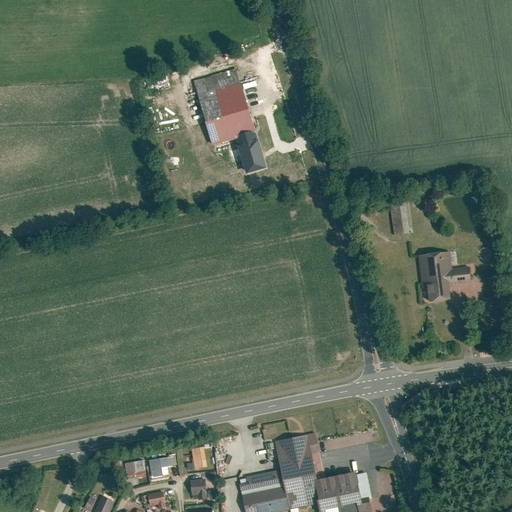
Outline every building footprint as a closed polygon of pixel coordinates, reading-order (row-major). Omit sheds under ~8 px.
[(235,69),(192,82),(213,153),(231,147),(230,142),(255,135),(235,69)] [(255,135),(230,142),(231,147),(239,175),(266,167),(257,134),(255,135)] [(402,200),(388,203),(394,235),(408,233),(402,200)] [(451,252),(418,256),(422,293),(430,292),(432,302),(450,299),(449,285),(471,282),(469,265),(453,267),(451,252)] [(320,444),(317,433),(275,443),(281,469),(291,510),(319,503),(314,483),(320,481),(311,446),(320,444)] [(203,449),(191,451),(195,471),(207,469),(203,449)] [(170,458),(149,462),(152,478),(162,477),(161,470),(172,468),(170,458)] [(112,473),(120,472),(120,461),(111,462),(112,473)] [(142,461),(124,464),(127,481),(145,478),(142,461)] [(247,484),(239,486),(244,511),(280,511),(291,510),(281,469),(245,477),(247,484)] [(362,504),(356,474),(320,481),(314,483),(319,503),(320,511),(368,511),(371,511),(369,503),(362,504)] [(205,480),(190,481),(191,496),(197,496),(197,501),(207,500),(205,480)] [(163,493),(148,495),(150,507),(157,506),(158,509),(165,508),(163,493)] [(95,500),(88,497),(82,508),(90,511),(95,500)] [(109,511),(113,503),(101,498),(93,511),(109,511)]
